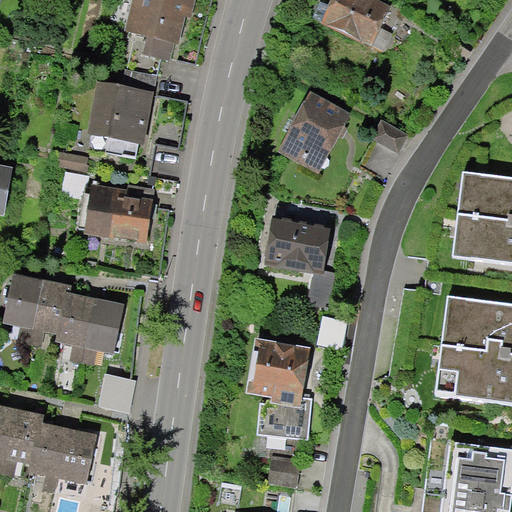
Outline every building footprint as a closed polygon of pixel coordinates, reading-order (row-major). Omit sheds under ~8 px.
[(131,0),(125,31),(147,36),(143,54),(170,60),(174,43),(179,44),(186,16),(192,17),(195,0),(131,0)] [(358,0),(330,0),(319,25),(380,54),(397,18),(358,0)] [(472,57),(446,39),(434,56),(460,74),(472,57)] [(124,70),(121,86),(154,92),(157,76),(124,70)] [(121,86),(96,82),(87,134),(144,144),(154,92),(121,86)] [(350,122),(307,96),(274,153),(317,178),(350,122)] [(407,141),(375,124),(364,144),(397,161),(407,141)] [(90,163),(60,157),(57,171),(87,177),(90,163)] [(13,173),(0,170),(0,220),(4,222),(13,173)] [(511,185),(458,179),(447,263),(511,272),(511,185)] [(123,194),(92,188),(83,234),(144,247),(156,188),(125,182),(123,194)] [(326,236),(266,226),(259,268),(317,279),(326,236)] [(66,291),(8,280),(0,323),(0,328),(18,332),(16,346),(40,350),(43,335),(52,337),(50,348),(68,351),(65,365),(93,370),(95,357),(114,361),(124,308),(65,297),(66,291)] [(511,309),(438,299),(425,397),(511,408),(511,309)] [(303,355),(249,347),(241,398),(260,402),(256,438),(305,444),(308,406),(298,403),(303,355)] [(132,385),(102,378),(96,407),(126,413),(132,385)] [(43,420),(0,410),(0,474),(11,477),(14,465),(25,467),(23,476),(45,481),(42,493),(66,498),(68,485),(83,488),(93,440),(41,429),(43,420)] [(507,511),(511,481),(511,452),(445,449),(435,511),(507,511)]
